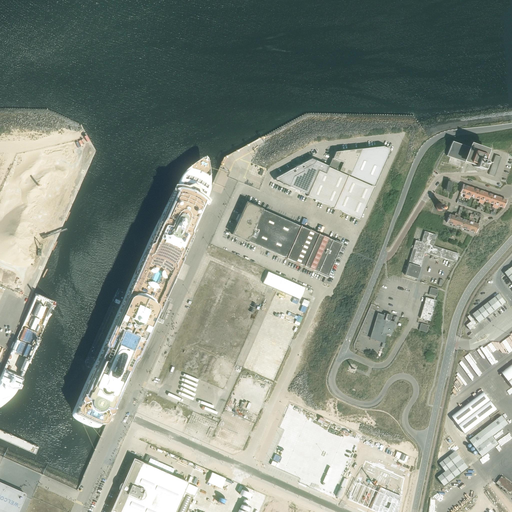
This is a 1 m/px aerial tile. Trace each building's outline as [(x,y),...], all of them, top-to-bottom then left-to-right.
[(484,160),(485,158),(484,157),(486,152),(487,149),(468,142),(467,146),(451,141),(449,146),(446,156),(463,161),(465,162),(466,163),(473,165),(473,166),(473,167),(478,168),(479,168),(479,169),(481,169),(482,169),(483,164),(483,163),(484,163),(484,161),(484,160)] [(361,148),(349,175),(373,186),(389,148),(383,145),(361,148)] [(328,166),(349,175),(361,148),(334,152),(328,166)] [(462,153),(452,150),(450,157),(448,164),(461,168),(462,164),(460,160),(462,153)] [(494,176),(500,156),(495,154),(489,174),(494,176)] [(274,180),(275,180),(306,194),(317,169),(324,172),(327,166),(310,158),(274,177),(274,178),(273,179),(274,180)] [(332,207),(347,175),(328,167),(325,173),(317,170),(306,196),(332,207)] [(347,175),(332,207),(358,219),(373,187),(347,175)] [(462,185),(460,193),(465,194),(464,197),(466,198),(470,187),(462,185)] [(477,190),(470,187),(466,198),(468,199),(469,196),(474,198),(477,190)] [(477,190),(474,198),(479,199),(478,202),(480,203),(484,192),(477,190)] [(491,194),(484,192),(480,203),(482,204),(483,201),(488,202),(491,194)] [(491,194),(488,202),(493,204),(492,207),(494,208),(498,197),(491,194)] [(505,199),(498,197),(494,208),(496,209),(497,206),(502,207),(504,203),(505,199)] [(261,209),(245,202),(231,234),(247,241),(246,241),(247,242),(247,241),(285,258),(299,226),(261,209),(261,208),(261,209)] [(457,214),(453,225),(454,225),(454,227),(455,227),(456,226),(460,227),(463,219),(458,218),(462,207),(460,207),(459,210),(457,214)] [(453,225),(457,214),(455,213),(454,215),(453,214),(453,216),(449,214),(446,222),(451,224),(451,226),(452,226),(453,225)] [(463,219),(460,227),(465,229),(465,230),(466,231),(467,230),(471,219),(473,215),(470,214),(468,221),(463,219)] [(471,219),(467,230),(468,230),(468,232),(469,232),(470,231),(475,232),(477,224),(472,223),(473,220),(471,219)] [(285,258),(303,266),(317,234),(313,232),(308,230),(299,226),(285,258)] [(404,275),(416,278),(416,279),(425,252),(431,254),(455,261),(456,262),(458,254),(434,246),(434,245),(433,246),(436,235),(424,231),(421,242),(415,240),(404,275)] [(318,233),(317,234),(303,266),(326,276),(340,244),(318,234),(318,233)] [(267,271),(262,283),(299,299),(304,287),(267,271)] [(438,290),(430,288),(428,295),(429,294),(436,296),(438,290)] [(493,299),(473,314),(479,323),(499,307),(506,302),(499,294),(493,299)] [(425,298),(422,308),(432,310),(435,300),(425,298)] [(432,310),(422,308),(420,318),(424,319),(423,320),(425,320),(425,319),(429,321),(432,312),(432,310)] [(389,320),(391,315),(386,314),(384,313),(383,316),(377,314),(370,338),(383,342),(385,335),(385,333),(391,335),(393,328),(394,329),(395,326),(394,326),(395,322),(396,322),(397,317),(395,317),(393,322),(389,320)] [(471,322),(466,325),(470,330),(477,324),(470,315),(469,316),(467,317),(468,318),(471,322)] [(421,323),(419,330),(426,332),(428,326),(428,325),(421,323)] [(247,340),(238,359),(249,364),(258,345),(247,340)] [(266,342),(253,370),(272,378),(284,350),(266,342)] [(358,366),(350,363),(347,371),(354,374),(356,371),(356,370),(357,369),(358,366)] [(511,365),(502,373),(504,376),(511,385),(511,365)] [(484,392),(452,416),(460,427),(461,428),(463,431),(465,434),(466,433),(497,409),(490,401),(484,392)] [(470,440),(476,449),(482,456),(498,444),(492,436),(508,424),(502,416),(483,430),(471,439),(470,440)] [(234,434),(220,428),(215,438),(229,444),(234,434)] [(456,451),(439,463),(446,471),(438,477),(444,486),(468,467),(456,451)] [(173,511),(187,482),(141,462),(132,458),(120,485),(119,483),(119,484),(118,484),(118,485),(118,486),(117,486),(117,487),(117,488),(119,488),(109,509),(108,511),(173,511)] [(365,461),(348,500),(374,511),(397,511),(405,478),(365,461)] [(225,478),(211,472),(207,482),(220,488),(225,478)] [(511,482),(502,475),(496,483),(499,486),(499,487),(500,488),(501,487),(503,488),(502,489),(504,491),(505,490),(507,491),(506,492),(507,493),(508,493),(508,494),(509,493),(511,494),(511,492),(511,482)] [(0,511),(16,511),(23,499),(24,495),(24,494),(24,493),(23,493),(0,482),(0,511)] [(186,495),(178,511),(184,511),(191,498),(186,495)]
